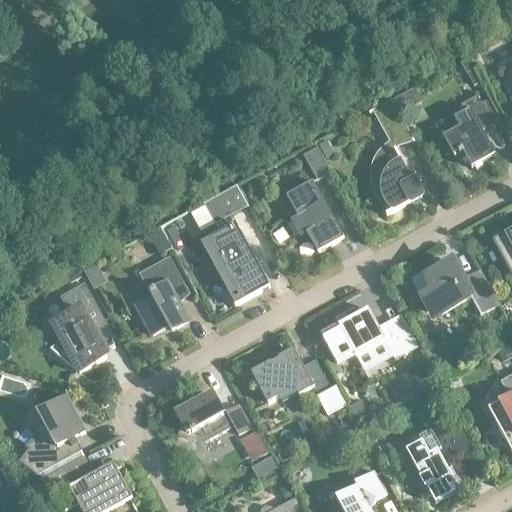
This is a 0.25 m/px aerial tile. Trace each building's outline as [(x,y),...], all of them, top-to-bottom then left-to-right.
[(472,60),(461,65),(467,76),(477,70),(472,60)] [(406,95),(397,100),(403,112),(413,107),(406,95)] [(496,157),(490,146),(482,132),(498,124),(487,103),(481,106),(477,98),(461,107),(465,115),(455,120),(458,127),(443,135),(443,134),(442,134),(455,159),(463,154),(472,170),(496,157)] [(395,212),(392,214),(387,217),(387,218),(412,205),(413,205),(422,200),(422,199),(414,184),(413,184),(395,151),(400,148),(408,145),(410,145),(412,144),(412,142),(414,144),(415,143),(392,102),(370,115),(370,116),(373,114),(391,147),(388,149),(385,151),(380,157),(376,163),(375,166),(375,168),(373,176),(373,179),(374,187),(375,189),(375,190),(378,197),(379,199),(380,200),(385,206),(387,207),(388,208),(395,212)] [(317,150),(303,157),(317,183),(331,175),(317,150)] [(313,184),(287,198),(298,218),(294,221),(303,238),(307,236),(318,255),(344,241),(333,220),(331,222),(323,206),(325,205),(313,184)] [(249,208),(237,187),(204,205),(215,226),(249,208)] [(270,289),(236,226),(209,241),(201,245),(235,307),(234,307),(235,309),(270,289)] [(160,254),(171,248),(159,227),(148,233),(160,254)] [(511,232),(493,243),(511,277),(511,232)] [(137,269),(150,293),(153,299),(137,308),(153,338),(171,328),(173,332),(172,333),(172,334),(189,325),(177,302),(189,296),(179,278),(177,279),(175,274),(176,274),(165,253),(137,269)] [(96,264),(84,271),(95,290),(106,284),(96,264)] [(437,267),(412,281),(427,309),(438,309),(447,315),(472,301),(481,318),(499,308),(480,273),(463,282),(453,265),(440,272),(437,267)] [(79,276),(68,281),(70,285),(81,280),(79,276)] [(52,351),(51,352),(75,373),(76,372),(75,371),(77,370),(80,375),(108,360),(93,333),(107,325),(85,286),(61,299),(70,317),(53,326),(61,341),(52,351)] [(340,330),(323,340),(337,365),(354,356),(356,359),(385,343),(396,362),(418,350),(401,317),(379,329),(370,313),(361,318),(360,316),(339,327),(340,330)] [(511,346),(500,353),(507,365),(511,361),(511,346)] [(271,364),(252,375),(269,406),(280,400),(282,404),(298,395),(300,398),(314,390),(319,399),(317,399),(328,419),(347,408),(337,389),(332,391),(316,362),(304,369),(294,352),(279,360),(280,362),(272,366),(271,364)] [(426,365),(404,377),(415,397),(437,385),(426,365)] [(511,377),(501,384),(510,400),(489,412),(511,454),(511,377)] [(224,417),(212,396),(204,401),(202,406),(189,402),(187,411),(186,411),(178,415),(182,424),(178,437),(205,445),(235,429),(239,438),(251,431),(239,409),(224,417)] [(86,435),(67,400),(39,415),(46,429),(41,436),(38,434),(26,449),(29,451),(20,464),(37,477),(82,453),(75,441),(86,435)] [(362,404),(351,410),(360,426),(371,420),(362,404)] [(407,452),(421,479),(419,480),(426,491),(427,490),(436,506),(460,493),(454,482),(457,480),(452,472),(449,473),(446,467),(457,462),(457,463),(476,453),(463,429),(444,439),(453,455),(442,461),(438,453),(442,451),(431,431),(419,438),(423,444),(407,452)] [(258,435),(248,440),(260,462),(270,456),(258,435)] [(281,455),(278,457),(283,466),(291,462),(288,457),(281,455)] [(85,458),(53,475),(43,481),(53,500),(69,491),(80,511),(111,511),(132,501),(117,472),(123,469),(122,468),(116,471),(113,466),(95,476),(85,458)] [(272,461),(253,471),(259,481),(277,471),(272,461)] [(387,497),(375,474),(355,485),(357,489),(344,496),(334,511),(370,511),(373,505),(387,497)] [(28,489),(17,495),(24,506),(35,500),(28,489)] [(0,511),(24,511),(10,490),(0,496),(0,511)] [(292,495),(284,499),(287,505),(295,501),(292,495)] [(301,511),(295,500),(295,501),(287,505),(274,511),(273,511),(270,509),(267,509),(265,510),(262,511),(301,511)]
